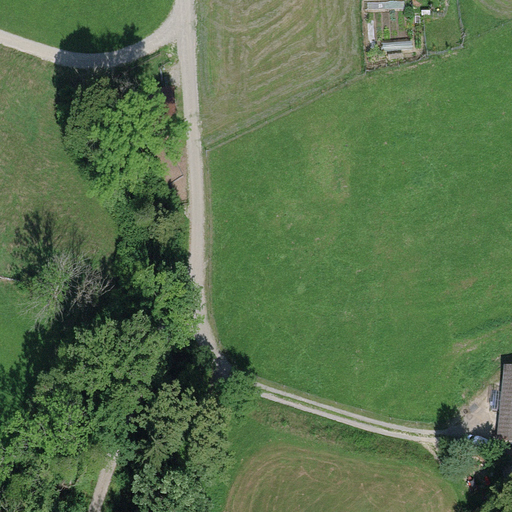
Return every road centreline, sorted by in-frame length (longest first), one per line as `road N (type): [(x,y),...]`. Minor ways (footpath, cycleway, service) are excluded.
road 1 (track): [(197,278),(218,368),(349,416),(480,440)]
road 2 (track): [(187,16),(197,278)]
road 3 (track): [(197,278),(154,352),(97,511)]
road 4 (track): [(187,16),(152,45),(118,59),(71,61),(0,38)]
road 5 (track): [(218,368),(189,511)]
